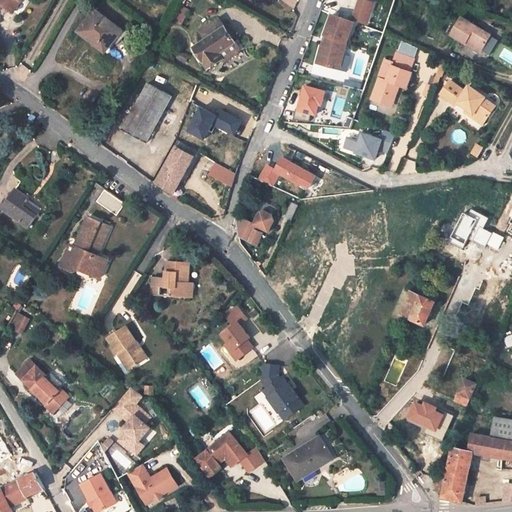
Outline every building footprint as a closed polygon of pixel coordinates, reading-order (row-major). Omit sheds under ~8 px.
[(372,4),(362,0),(360,0),(352,20),(364,24),(372,4)] [(113,42),(121,32),(113,26),(116,24),(97,9),(81,30),(107,51),(113,42)] [(330,14),(322,34),(325,35),(322,45),(320,44),(314,63),(330,67),(331,63),(338,65),(342,51),(344,40),(352,23),(330,14)] [(491,35),(462,17),(450,35),(465,44),(467,40),(482,50),(482,49),(490,54),(499,40),(491,35)] [(125,35),(126,31),(116,24),(113,26),(121,32),(113,42),(117,45),(125,35)] [(238,39),(229,25),(225,27),(235,41),(238,39)] [(220,52),(235,41),(225,27),(194,48),(207,68),(224,58),(220,52)] [(226,60),(244,48),(238,39),(235,41),(220,52),(224,58),(226,60)] [(482,50),(467,40),(465,44),(480,53),(482,50)] [(348,53),(342,51),(338,65),(331,63),(330,67),(343,71),(348,53)] [(392,61),(390,65),(410,71),(414,59),(395,53),(392,61)] [(393,100),(398,84),(406,87),(411,72),(410,71),(390,65),(392,61),(385,59),(378,77),(370,99),(382,103),(384,97),(393,100)] [(441,70),(437,69),(435,76),(433,82),(435,83),(438,74),(440,75),(441,70)] [(465,92),(449,80),(440,93),(455,105),(457,102),(468,110),(474,115),(475,119),(481,124),(494,107),(485,100),(486,98),(470,86),(465,92)] [(146,142),(172,97),(149,84),(123,130),(146,142)] [(426,84),(419,105),(424,107),(431,85),(428,84),(426,84)] [(309,121),(311,113),(315,115),(319,104),(321,105),(325,91),(304,86),(298,109),(295,108),(292,120),(309,121)] [(216,117),(199,107),(186,132),(204,141),(212,126),(217,117),(216,117)] [(220,109),(216,117),(212,126),(233,137),(242,122),(220,109)] [(474,115),(468,110),(466,113),(475,119),(474,115)] [(415,135),(421,116),(417,115),(411,134),(415,135)] [(348,138),(345,147),(357,152),(357,153),(376,159),(380,149),(389,152),(396,134),(385,130),(382,140),(361,132),(358,141),(348,138)] [(180,140),(176,147),(194,156),(180,181),(182,181),(184,181),(187,180),(199,158),(199,154),(199,151),(180,140)] [(477,144),(473,153),(478,155),(481,151),(483,147),(477,144)] [(180,181),(194,156),(176,147),(156,183),(170,190),(176,180),(180,182),(180,181)] [(232,182),(236,171),(238,164),(221,156),(211,175),(231,186),(232,182)] [(309,191),(318,174),(282,156),(275,168),(266,163),(257,179),(274,187),(280,175),(309,191)] [(170,190),(174,192),(180,182),(176,180),(170,190)] [(30,199),(15,189),(1,208),(29,228),(42,209),(29,200),(30,199)] [(125,204),(105,189),(96,201),(116,216),(125,204)] [(292,202),(285,216),(292,219),(298,205),(292,202)] [(466,210),(450,240),(467,249),(473,239),(498,252),(505,238),(486,228),(492,217),(474,208),(471,212),(466,210)] [(259,212),(254,223),(257,225),(268,230),(274,219),(272,214),(264,210),(259,212)] [(255,229),(257,225),(254,223),(238,215),(237,223),(239,236),(257,245),(263,233),(255,229)] [(285,216),(278,231),(285,234),(292,219),(285,216)] [(99,255),(109,231),(102,228),(104,225),(102,223),(89,217),(76,247),(70,244),(60,267),(72,272),(80,268),(89,272),(89,271),(92,275),(98,278),(104,266),(102,257),(99,255)] [(187,270),(187,263),(167,262),(166,278),(154,278),(152,295),(161,295),(162,287),(170,287),(170,296),(188,297),(188,284),(185,283),(186,278),(189,279),(190,270),(187,270)] [(441,282),(432,278),(430,285),(438,288),(441,282)] [(425,325),(435,302),(412,292),(402,315),(425,325)] [(17,303),(12,310),(17,313),(22,306),(17,303)] [(257,348),(241,322),(247,318),(239,305),(224,314),(231,326),(219,333),(236,361),(257,348)] [(13,328),(16,330),(23,316),(21,314),(13,328)] [(22,333),(30,320),(23,316),(16,330),(22,333)] [(209,327),(203,322),(199,326),(205,331),(209,327)] [(137,341),(127,326),(109,338),(114,345),(119,352),(130,369),(143,360),(133,344),(137,341)] [(203,358),(221,337),(212,330),(194,350),(203,358)] [(133,344),(143,360),(147,357),(137,341),(133,344)] [(46,375),(37,366),(30,360),(25,366),(31,372),(24,380),(42,397),(48,403),(46,405),(54,412),(68,397),(60,389),(58,391),(44,377),(46,375)] [(25,366),(17,374),(24,380),(31,372),(25,366)] [(60,389),(46,375),(44,377),(58,391),(60,389)] [(479,384),(464,378),(455,399),(467,405),(470,397),(473,399),(479,384)] [(313,397),(298,379),(276,396),(290,414),(313,397)] [(132,388),(114,409),(125,419),(126,418),(130,422),(126,427),(128,429),(128,432),(127,433),(120,441),(130,449),(137,441),(139,443),(139,442),(151,428),(146,424),(151,418),(136,405),(143,396),(132,388)] [(511,420),(495,417),(492,437),(511,439),(511,420)] [(230,433),(197,459),(210,477),(223,468),(219,463),(227,458),(228,459),(230,457),(236,464),(243,459),(249,455),(230,433)] [(470,450),(452,446),(449,460),(470,464),(473,451),(511,457),(511,439),(492,437),(472,433),(470,450)] [(113,440),(109,437),(104,444),(108,447),(113,440)] [(334,458),(320,437),(286,458),(299,481),(334,458)] [(139,443),(137,441),(130,449),(137,455),(144,447),(139,442),(139,443)] [(441,496),(462,502),(464,491),(460,490),(466,463),(470,464),(449,460),(441,496)] [(460,490),(464,491),(470,464),(466,463),(460,490)] [(143,464),(128,473),(144,499),(151,495),(154,500),(160,499),(163,494),(178,485),(167,468),(151,478),(143,464)] [(0,511),(12,511),(8,504),(43,487),(35,473),(0,490),(0,511)] [(102,473),(82,484),(90,500),(88,501),(91,507),(93,506),(96,511),(98,511),(117,502),(102,473)] [(511,485),(507,485),(504,497),(477,498),(478,505),(511,500),(511,485)] [(151,495),(144,499),(147,504),(154,500),(151,495)]
